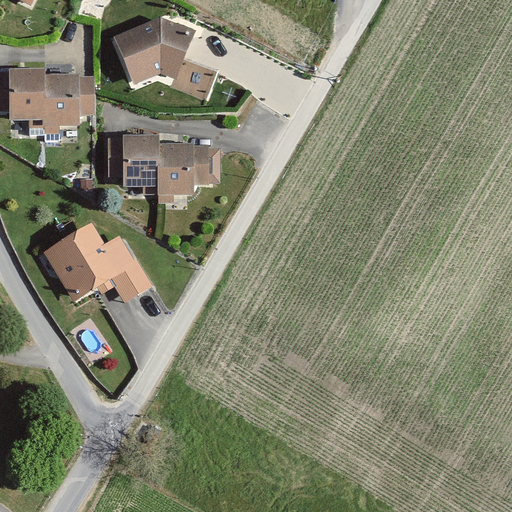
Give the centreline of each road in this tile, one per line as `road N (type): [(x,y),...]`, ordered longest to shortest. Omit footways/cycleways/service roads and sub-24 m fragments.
road 1 (unclassified): [(376,0),(104,437)]
road 2 (residential): [(0,263),(104,437)]
